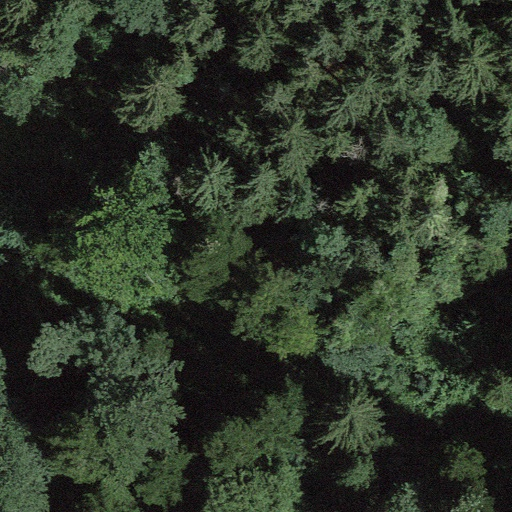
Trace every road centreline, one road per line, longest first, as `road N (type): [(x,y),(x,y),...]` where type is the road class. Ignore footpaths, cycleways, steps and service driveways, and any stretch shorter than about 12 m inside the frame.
road 1 (track): [(0,274),(156,316),(511,440)]
road 2 (track): [(0,153),(53,133),(174,0)]
